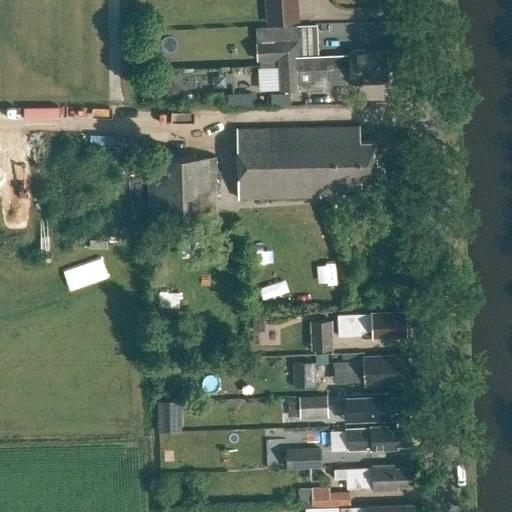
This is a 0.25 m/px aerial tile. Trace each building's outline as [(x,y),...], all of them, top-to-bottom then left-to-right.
[(300,24),(298,0),(265,0),(267,26),(300,24)] [(367,68),(386,67),(385,52),(363,53),(363,51),(353,51),(353,54),(349,54),(349,56),(325,56),(325,59),(310,60),(298,60),(297,42),(257,43),(257,61),(278,61),(279,71),(367,70),(367,68)] [(367,70),(279,71),(279,91),(299,90),(327,89),(327,84),(353,84),(353,86),(362,86),(362,83),(386,82),(386,79),(388,76),(388,71),(386,69),(386,67),(367,68),(367,70)] [(335,193),(335,189),(361,188),(360,181),(382,180),(382,178),(384,176),(384,167),(381,163),(381,162),(377,162),(377,156),(375,156),(375,142),(360,142),(359,127),(236,129),(237,198),(320,197),(320,193),(335,193)] [(215,158),(147,159),(148,223),(216,222),(215,158)] [(404,325),(407,325),(406,314),(404,315),(404,312),(371,313),(371,315),(337,316),(338,336),(361,335),(361,331),(372,331),(372,339),(389,339),(389,336),(405,336),(404,325)] [(333,349),(331,320),(309,321),(310,350),(333,349)] [(406,360),(405,360),(405,355),(362,357),(362,363),(343,364),(343,380),(363,379),(363,385),(382,384),(382,379),(406,378),(406,360)] [(295,364),(295,388),(317,388),(317,363),(295,364)] [(343,396),(344,415),(344,421),(394,420),(394,417),(406,416),(406,412),(408,409),(408,403),(406,401),(405,396),(390,397),(390,393),(372,394),(372,395),(343,396)] [(330,396),(302,396),(302,417),(330,417),(330,396)] [(325,448),(347,448),(347,449),(370,448),(370,450),(388,449),(388,446),(410,445),(409,430),(388,430),(388,427),(370,427),(370,429),(324,430),(325,448)] [(286,450),(287,466),(321,466),(321,449),(286,450)] [(389,486),(411,485),(411,468),(394,469),(394,466),(334,468),(335,478),(347,478),(347,488),(373,487),(373,490),(389,489),(389,486)] [(178,486),(178,498),(191,498),(191,486),(178,486)] [(299,488),(299,507),(349,507),(349,491),(329,491),(329,487),(299,488)]
